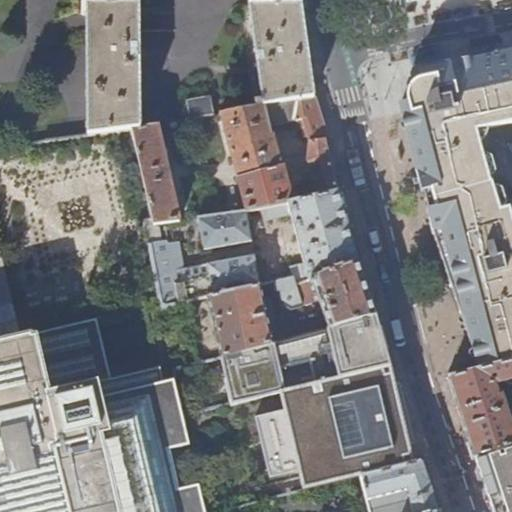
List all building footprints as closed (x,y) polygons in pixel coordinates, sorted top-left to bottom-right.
[(85,8),(88,138),(132,133),(140,131),(140,103),(140,76),(139,10),(138,0),(88,0),(88,8),(85,8)] [(286,104),(315,100),(309,53),(302,6),(250,7),(264,102),(256,104),(257,109),(286,104)] [(481,371),(511,363),(511,230),(511,231),(507,214),(498,216),(491,187),(490,188),(475,134),(499,128),(511,125),(511,52),(484,59),(448,66),(450,76),(435,79),(436,83),(419,88),(416,91),(413,95),(413,100),(416,111),(418,119),(420,128),(416,129),(457,281),(477,356),(481,371)] [(191,122),(215,117),(211,98),(187,102),(191,122)] [(308,202),(341,195),(332,162),(329,151),(328,144),(329,143),(322,122),(315,100),(286,104),(257,109),(221,116),(236,175),(247,214),(262,211),(291,205),(275,138),(273,138),(271,130),(288,125),(290,134),(301,131),(304,140),(309,139),(310,145),(307,162),(312,180),(303,182),(308,202)] [(140,131),(132,133),(141,170),(154,222),(155,226),(170,224),(180,223),(168,170),(159,128),(140,131)] [(313,283),(359,264),(347,221),(341,195),(308,202),(291,205),(262,211),(265,224),(292,217),(305,266),(292,270),(294,280),(298,289),(313,283)] [(247,214),(193,221),(194,227),(200,226),(205,251),(252,243),(247,214)] [(209,299),(261,287),(255,258),(184,271),(179,244),(174,245),(170,224),(155,226),(154,222),(146,224),(161,299),(163,309),(209,299)] [(331,332),(378,320),(374,310),(364,280),(359,264),(313,283),(321,305),(331,332)] [(295,312),(321,305),(313,283),(298,289),(294,280),(272,285),(274,297),(281,296),(282,303),(295,312)] [(223,360),(275,346),(261,287),(209,299),(223,360)] [(275,346),(223,360),(233,405),(282,394),(393,369),(392,366),(387,367),(386,362),(385,357),(389,356),(378,320),(331,332),(275,346)] [(100,322),(98,323),(113,389),(164,375),(160,362),(152,364),(113,373),(100,322)] [(15,341),(0,344),(0,511),(187,511),(183,489),(173,449),(166,422),(175,419),(166,384),(164,375),(113,389),(98,323),(15,341)] [(466,429),(477,461),(511,450),(511,425),(502,396),(500,397),(496,386),(511,382),(511,363),(481,371),(450,380),(466,429)] [(362,480),(417,467),(415,458),(410,460),(408,450),(413,449),(415,449),(410,421),(399,385),(397,386),(392,387),(390,378),(395,377),(393,369),(282,394),(286,412),(257,419),(272,481),(302,474),(307,492),(362,480)] [(192,444),(185,416),(185,417),(179,382),(166,384),(175,419),(166,422),(173,449),(192,444)] [(511,511),(511,450),(477,461),(483,480),(490,501),(493,511),(511,511)] [(417,467),(362,480),(370,511),(443,511),(441,504),(435,487),(427,464),(417,467)] [(187,511),(208,511),(202,484),(183,489),(187,511)]
